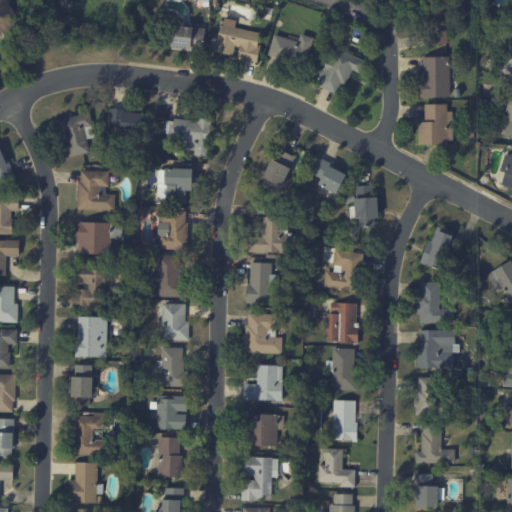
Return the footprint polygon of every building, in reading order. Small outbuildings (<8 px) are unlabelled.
[(4,34),(0,36),(0,0),(9,0),(24,20),(4,34)] [(452,46),(428,49),(422,10),(446,6),(452,46)] [(239,24),(238,29),(264,35),(261,46),(264,46),(260,64),(240,59),(243,48),(238,47),(236,57),(217,53),(220,38),(222,38),(224,26),(227,27),(228,20),(240,22),(239,24)] [(187,29),(197,30),(197,29),(208,30),(206,54),(174,51),(176,28),(187,29)] [(282,59),(271,56),(277,36),(290,40),(292,35),(303,39),(304,36),(318,40),(309,68),(282,59)] [(369,63),(363,75),(356,72),(349,87),(344,85),(339,96),(321,88),(324,79),(318,77),(323,68),(327,70),(332,58),(335,59),(340,49),(369,63)] [(511,82),(501,74),(511,58),(511,82)] [(453,86),(453,99),(422,100),(422,82),(425,82),(424,59),(452,59),(453,86)] [(511,138),(511,100),(504,101),(503,138),(511,138)] [(457,113),(458,142),(452,143),(452,146),(421,147),(421,123),(428,123),(428,106),(451,106),(452,113),(457,113)] [(114,108),(127,110),(127,111),(147,114),(144,135),(124,133),(125,126),(111,124),(113,111),(109,111),(110,107),(114,108)] [(71,154),(70,146),(68,146),(66,135),(59,136),(56,120),(93,113),(95,126),(94,126),(97,137),(89,139),(92,152),(72,156),(71,154)] [(177,120),(177,118),(200,121),(200,117),(215,119),(211,157),(196,155),(197,151),(184,149),(185,144),(174,143),(177,120)] [(13,165),(17,175),(0,182),(0,147),(4,146),(9,159),(10,158),(13,165)] [(293,155),(298,157),(293,167),(296,169),(287,187),(285,185),(280,194),(265,186),(269,178),(267,177),(277,159),(279,160),(284,150),(293,155)] [(508,156),(511,157),(511,196),(507,195),(509,188),(503,186),(502,189),(495,186),(497,180),(503,182),(506,174),(501,172),(506,155),(508,156)] [(107,163),(108,156),(115,157),(114,164),(107,163)] [(322,158),(335,164),(334,166),(350,175),(339,195),(323,187),(324,185),(321,184),(323,180),(311,173),(320,156),(322,158)] [(178,169),(197,169),(197,191),(190,191),(189,204),(185,204),(184,207),(171,207),(171,203),(163,203),(164,183),(161,183),(162,173),(170,173),(170,168),(178,169)] [(112,177),(117,177),(117,181),(112,181),(112,187),(109,187),(108,194),(118,195),(117,211),(80,210),(81,181),(83,181),(84,170),(112,172),(112,177)] [(383,212),(384,218),(377,218),(378,226),(361,227),(360,219),(352,219),(351,207),(359,206),(358,186),(375,185),(376,197),(382,197),(383,212)] [(346,198),(355,194),(357,201),(348,204),(346,198)] [(22,196),(22,211),(14,211),(14,218),(15,218),(15,234),(0,234),(0,195),(22,196)] [(189,213),(189,223),(191,223),(191,250),(160,249),(160,233),(161,233),(161,211),(189,211),(189,213)] [(292,226),(292,234),(296,234),(295,247),(291,247),(290,253),(252,251),(252,236),(265,237),(266,216),(292,218),(292,226)] [(125,224),(125,238),(114,238),(114,254),(81,253),(82,243),(79,243),(80,222),(125,223),(125,224)] [(457,235),(459,236),(455,246),(461,248),(453,269),(447,266),(445,272),(423,263),(432,240),(434,241),(440,225),(458,232),(457,235)] [(20,256),(9,256),(9,275),(0,275),(0,240),(22,240),(22,256),(20,256)] [(369,256),(364,293),(326,288),(328,271),(343,273),(344,266),(336,265),(338,250),(369,254),(369,256)] [(182,256),(182,266),(183,266),(183,280),(192,281),(192,297),(158,296),(158,284),(155,284),(155,272),(159,272),(159,255),(182,255),(182,256)] [(511,300),(506,290),(501,294),(489,275),(511,261),(511,300)] [(250,286),(250,284),(252,284),(253,262),(275,263),(275,275),(283,275),(283,286),(275,286),(275,289),(274,289),(274,303),(270,303),(270,306),(261,306),(261,302),(249,302),(250,286)] [(76,308),(77,289),(89,290),(89,285),(80,284),(81,265),(112,267),(112,270),(123,271),(123,287),(111,286),(110,308),(94,307),(94,311),(76,310),(76,308)] [(444,292),(444,297),(450,297),(450,307),(457,307),(457,323),(425,324),(425,313),(420,313),(420,293),(424,293),(424,282),(444,282),(444,292)] [(18,288),(17,304),(21,304),(20,323),(0,322),(0,286),(18,287),(18,288)] [(293,294),(285,294),(285,286),(293,286),(293,294)] [(340,303),(360,304),(359,323),(362,323),(362,344),(337,343),(337,341),(329,340),(330,313),(333,313),(334,303),(340,303)] [(189,307),(188,321),(192,321),(192,341),(164,340),(165,304),(189,304),(189,307)] [(279,315),(279,337),(285,337),(285,354),(248,353),(248,325),(251,325),(251,314),(279,315)] [(110,320),(109,358),(77,356),(77,338),(80,338),(81,316),(110,318),(110,320)] [(20,332),(20,345),(11,344),(11,352),(13,352),(12,368),(0,367),(0,329),(20,330),(20,332)] [(460,338),(460,344),(464,344),(464,353),(459,353),(460,368),(421,369),(421,342),(424,342),(424,331),(460,330),(460,338)] [(123,343),(123,339),(132,339),(132,353),(123,353),(123,343)] [(191,359),(191,365),(187,365),(187,372),(191,372),(190,388),(164,387),(164,372),(159,372),(159,361),(164,361),(164,348),(186,348),(186,359),(191,359)] [(358,351),(358,367),(361,367),(360,390),(334,390),(335,372),(328,372),(328,361),(335,361),(335,348),(358,349),(358,351)] [(511,352),(509,353),(509,371),(503,371),(503,386),(511,386),(511,352)] [(282,400),(245,399),(245,383),(257,383),(258,364),(284,365),(282,400)] [(94,375),(94,378),(97,378),(96,388),(101,388),(100,397),(96,396),(96,398),(75,398),(76,377),(77,377),(77,365),(95,366),(94,375)] [(18,399),(18,402),(16,402),(15,413),(0,412),(0,374),(19,375),(18,399)] [(419,406),(419,389),(421,389),(421,378),(441,377),(441,389),(446,389),(446,401),(454,401),(454,416),(419,416),(419,406)] [(492,379),(492,387),(484,387),(484,379),(492,379)] [(190,417),(189,431),(159,429),(160,415),(152,414),(152,402),(159,402),(159,396),(191,397),(190,417)] [(359,403),(358,423),(360,423),(360,442),(336,441),(337,401),(359,401),(359,403)] [(106,417),(105,431),(106,432),(106,440),(110,440),(110,456),(77,455),(77,416),(97,417),(97,413),(108,413),(108,416),(106,416),(106,417)] [(280,448),(248,446),(249,432),(246,432),(247,414),(282,415),(281,416),(288,417),(287,431),(281,430),(280,448)] [(17,420),(17,434),(18,434),(17,450),(15,450),(15,457),(0,456),(0,419),(18,419),(17,420)] [(417,464),(418,452),(424,452),(424,434),(426,434),(426,423),(445,423),(445,442),(450,442),(450,447),(445,447),(445,450),(458,450),(458,464),(417,464)] [(183,439),(183,456),(186,456),(185,478),(161,477),(161,438),(183,438),(183,439)] [(346,450),(346,470),(359,471),(359,488),(344,488),(345,483),(321,483),(322,466),(328,466),(329,449),(346,450)] [(281,461),(280,478),(275,477),(274,499),(261,499),(261,502),(244,501),(245,480),(256,481),(257,476),(246,475),(247,457),(276,458),(276,459),(281,460),(281,461)] [(100,482),(100,497),(105,497),(105,503),(99,503),(99,504),(73,503),(74,480),(78,480),(78,463),(100,464),(100,482)] [(0,464),(16,465),(16,481),(3,481),(2,501),(0,500),(0,464)] [(436,475),(436,487),(444,487),(444,488),(447,489),(447,500),(443,500),(443,508),(422,507),(422,499),(417,498),(418,474),(436,475)] [(187,490),(187,511),(163,511),(163,501),(168,501),(168,489),(187,489),(187,490)] [(357,496),(357,506),(359,506),(358,511),(333,511),(333,506),(337,506),(337,495),(357,495),(357,496)]
